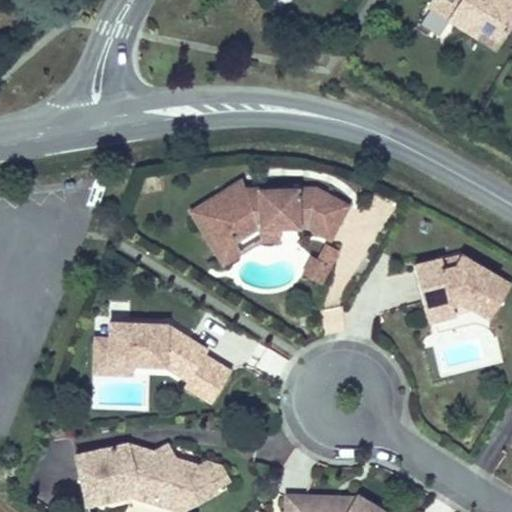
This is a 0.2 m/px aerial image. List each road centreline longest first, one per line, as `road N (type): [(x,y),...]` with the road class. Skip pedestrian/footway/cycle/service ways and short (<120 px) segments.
road 1 (tertiary): [(102,135),(256,116),(381,135)]
road 2 (tertiary): [(381,135),(343,113),(272,99),(189,97),(124,108)]
road 3 (residential): [(507,511),(341,400)]
road 4 (tertiary): [(381,135),(511,204)]
road 5 (tertiary): [(122,0),(87,64),(74,115)]
